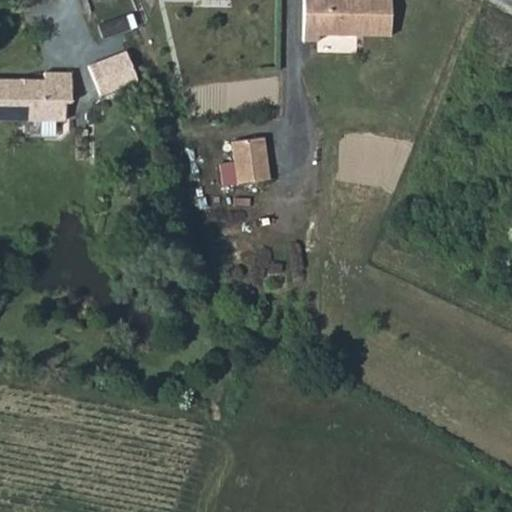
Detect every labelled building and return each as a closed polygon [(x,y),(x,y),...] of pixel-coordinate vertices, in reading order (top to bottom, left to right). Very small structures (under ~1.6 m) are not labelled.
[(325,38),(342,38),(342,0),(304,0),(304,43),(325,43),(325,38)] [(388,0),(342,0),(342,38),(387,40),(388,0)] [(123,53),(85,66),(96,95),(133,82),(123,53)] [(0,78),(0,118),(60,118),(60,100),(66,100),(66,71),(39,71),(40,79),(0,78)] [(261,141),(230,144),(235,187),(266,185),(261,141)]
